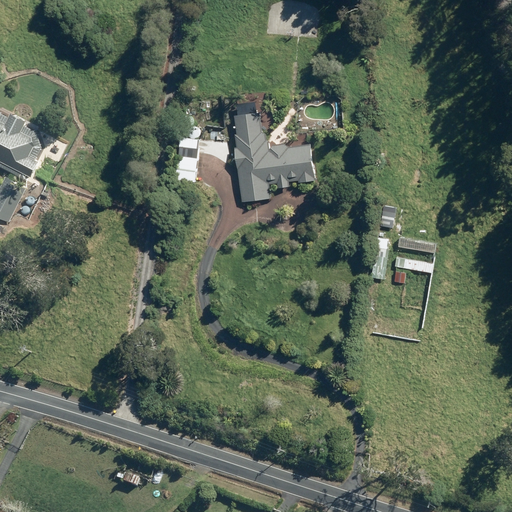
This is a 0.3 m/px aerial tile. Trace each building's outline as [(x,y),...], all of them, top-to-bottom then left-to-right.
[(0,166),(29,180),(39,160),(35,158),(41,146),(42,140),(40,134),(37,130),(33,127),(26,124),(27,121),(12,114),(10,117),(1,112),(0,111),(0,166)] [(260,112),(236,115),(238,133),(236,134),(238,148),(234,148),(236,167),(241,167),(244,201),(272,198),(270,182),(278,182),(279,188),(290,187),(290,180),(300,179),(300,183),(314,182),(311,144),(288,146),(287,144),(272,145),(272,148),(267,148),(267,146),(266,132),(262,132),(260,112)] [(199,125),(197,125),(196,125),(195,125),(193,125),(192,126),(191,127),(190,128),(189,129),(189,130),(189,131),(188,133),(189,134),(189,135),(190,137),(190,138),(191,139),(192,139),(194,140),(195,140),(196,140),(198,140),(199,140),(200,139),(201,138),(202,138),(203,136),(204,135),(204,134),(204,132),(204,131),(204,130),(203,129),(202,127),(201,127),(200,126),(199,125)] [(226,129),(212,128),(211,143),(225,144),(226,129)] [(196,146),(185,145),(185,157),(195,158),(196,146)] [(197,169),(180,168),(179,181),(196,181),(197,169)] [(28,185),(5,175),(0,185),(0,213),(12,219),(28,185)] [(124,473),(122,479),(140,485),(143,476),(128,470),(127,474),(124,473)]
